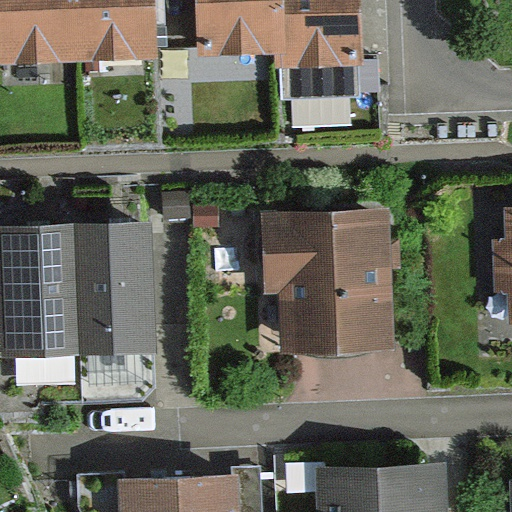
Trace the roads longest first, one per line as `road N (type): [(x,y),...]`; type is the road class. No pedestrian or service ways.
road 1 (residential): [(511,416),(107,435)]
road 2 (residential): [(418,0),(431,61),(454,84),(511,88)]
